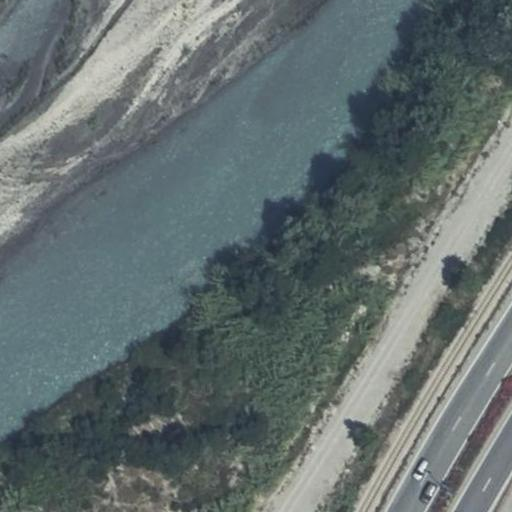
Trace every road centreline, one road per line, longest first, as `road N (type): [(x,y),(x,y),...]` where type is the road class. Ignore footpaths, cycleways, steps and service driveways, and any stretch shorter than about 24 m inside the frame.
road 1 (track): [(511,156),(274,511)]
road 2 (primary): [(511,339),(408,511)]
